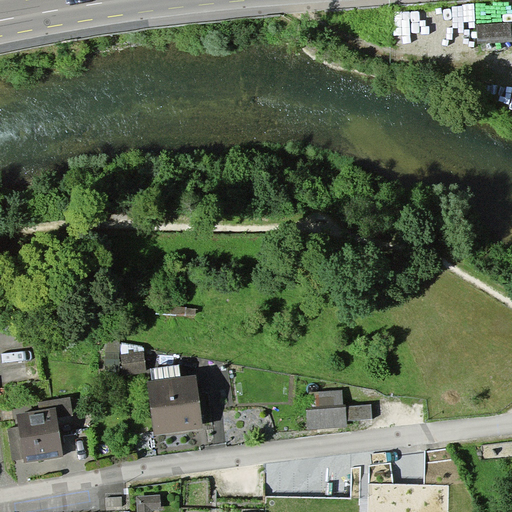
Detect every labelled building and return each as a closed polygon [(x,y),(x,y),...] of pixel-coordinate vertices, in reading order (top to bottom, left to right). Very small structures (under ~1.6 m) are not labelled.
[(510,22),(476,24),(477,45),(511,43),(510,22)] [(188,304),(159,303),(158,315),(188,316),(188,304)] [(145,351),(121,354),(124,375),(148,372),(145,351)] [(194,382),(153,387),(159,432),(200,427),(194,382)] [(344,405),(306,410),(308,432),(347,428),(344,405)] [(62,455),(55,411),(47,412),(48,417),(30,419),(30,415),(20,416),(27,461),(62,455)] [(106,494),(106,509),(122,509),(122,494),(106,494)] [(161,511),(159,494),(137,497),(138,511),(161,511)]
